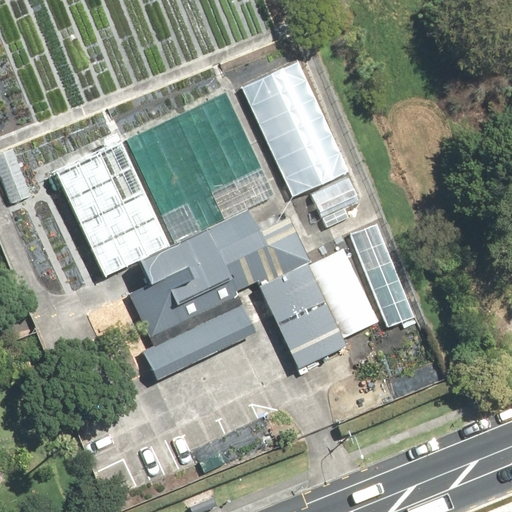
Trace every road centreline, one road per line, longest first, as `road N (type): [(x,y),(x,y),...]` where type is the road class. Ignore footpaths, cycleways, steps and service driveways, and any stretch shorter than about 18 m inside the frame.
road 1 (track): [(0,147),(285,31),(272,0)]
road 2 (secondary): [(376,511),(511,456)]
